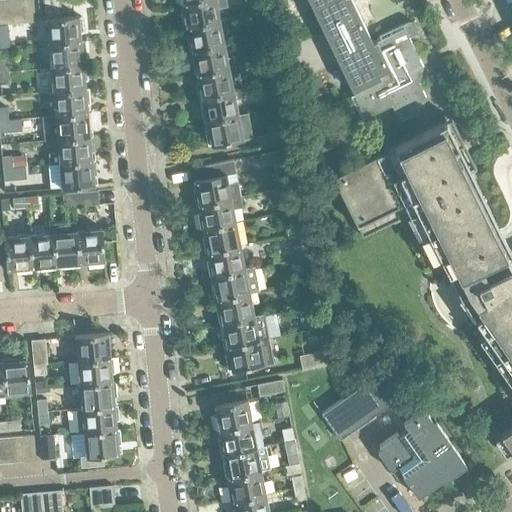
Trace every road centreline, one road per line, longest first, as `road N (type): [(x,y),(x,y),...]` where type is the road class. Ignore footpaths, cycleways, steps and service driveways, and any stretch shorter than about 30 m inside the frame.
road 1 (residential): [(151,294),(123,0)]
road 2 (residential): [(165,467),(151,294)]
road 3 (residential): [(0,481),(165,467)]
road 4 (residential): [(0,309),(151,294)]
road 5 (residential): [(511,110),(456,0)]
